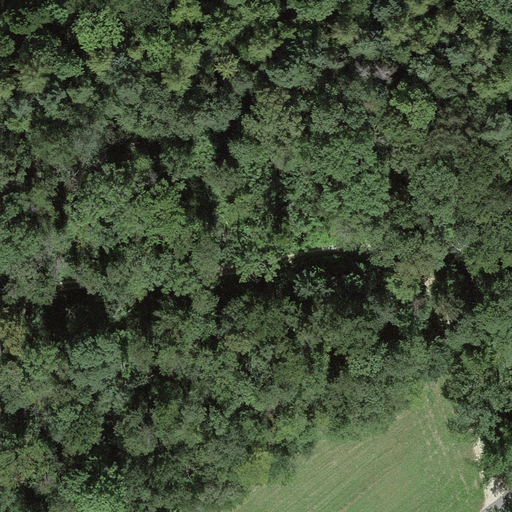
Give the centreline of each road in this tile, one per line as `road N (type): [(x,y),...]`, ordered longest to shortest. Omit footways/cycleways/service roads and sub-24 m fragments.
road 1 (track): [(0,299),(244,264),(511,245)]
road 2 (track): [(500,511),(461,360),(419,247)]
